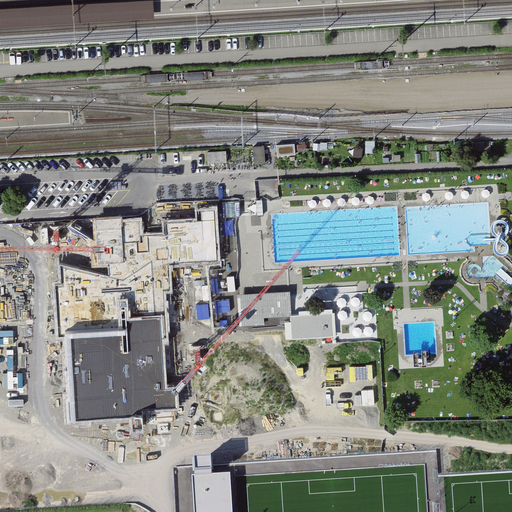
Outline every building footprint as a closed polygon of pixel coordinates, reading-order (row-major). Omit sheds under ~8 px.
[(153,0),(121,0),(0,7),(0,26),(154,17),(153,0)] [(381,85),(382,103),(439,100),(438,81),(381,85)] [(296,142),(278,142),(279,156),(296,155),(296,142)] [(254,163),(265,163),(265,146),(255,145),(254,163)] [(228,162),(227,150),(209,151),(209,163),(228,162)] [(168,270),(167,326),(266,327),(266,317),(293,317),(294,294),(228,293),(228,253),(232,253),(233,205),(279,205),(280,180),(200,179),(200,217),(168,216),(168,240),(198,240),(198,252),(188,252),(169,251),(169,270),(168,270)] [(511,277),(502,268),(498,273),(511,287),(511,277)] [(186,348),(187,385),(206,384),(205,347),(186,348)]
